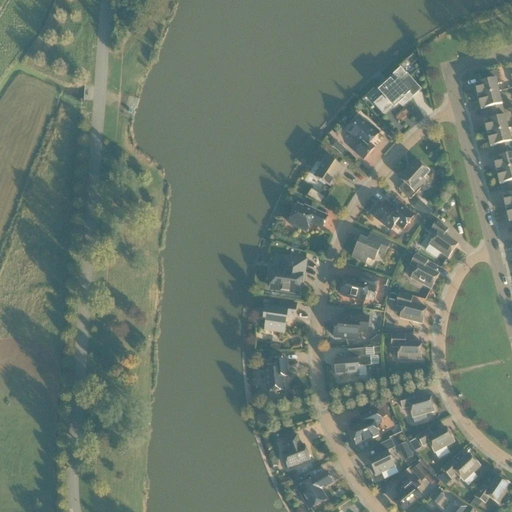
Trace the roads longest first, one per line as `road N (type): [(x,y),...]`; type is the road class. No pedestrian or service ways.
road 1 (tertiary): [(75,511),(106,0)]
road 2 (residential): [(457,108),(395,154),(357,205),(315,317),(314,375),(332,441),(376,511)]
road 3 (residential): [(511,464),(458,419),(436,354),(459,273),(492,250)]
road 4 (residential): [(492,250),(457,108)]
